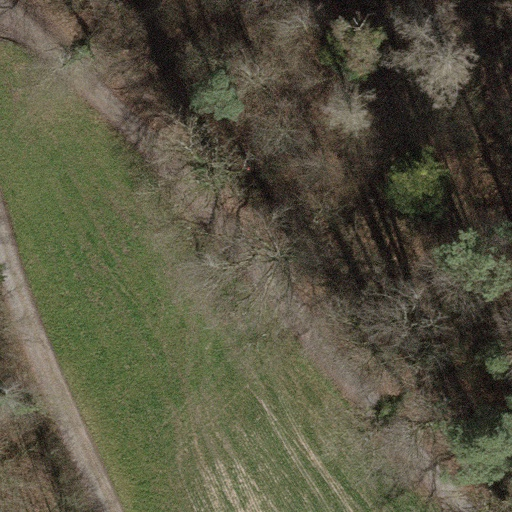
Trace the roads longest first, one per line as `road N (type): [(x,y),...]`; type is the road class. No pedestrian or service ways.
road 1 (track): [(492,511),(0,13)]
road 2 (track): [(107,511),(30,337),(0,225)]
